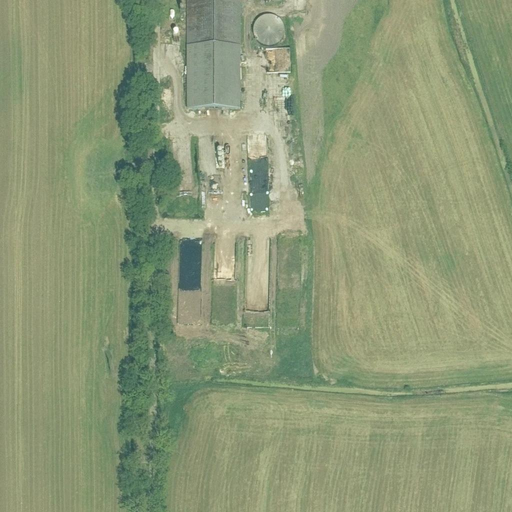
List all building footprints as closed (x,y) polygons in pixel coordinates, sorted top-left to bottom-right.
[(186,0),(187,110),(239,110),(239,1),(286,1),(285,0),(186,0)] [(162,13),(164,19),(170,17),(168,11),(162,13)] [(282,38),(283,32),(280,25),(275,21),(269,18),(262,19),(256,23),(253,29),(252,35),(255,42),(259,47),(266,49),(273,48),(278,44),(282,38)] [(275,238),(274,272),(295,272),(295,250),(294,250),(294,238),(275,238)] [(211,321),(230,321),(231,259),(225,259),(226,255),(220,255),(221,250),(211,249),(211,321)]
